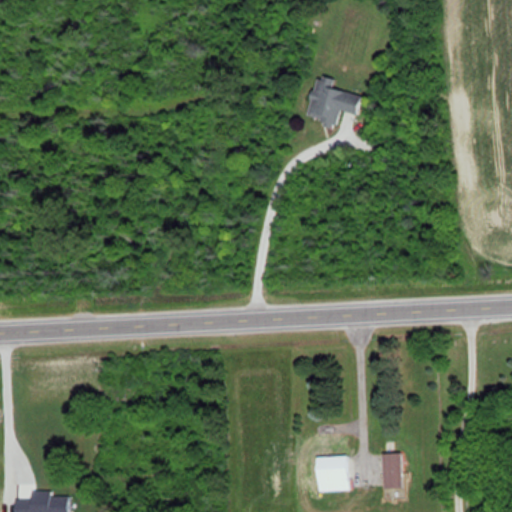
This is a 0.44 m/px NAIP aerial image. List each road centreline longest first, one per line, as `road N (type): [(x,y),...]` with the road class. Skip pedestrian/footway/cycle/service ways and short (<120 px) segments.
road 1 (tertiary): [(211,322),(511,303)]
road 2 (tertiary): [(0,332),(195,323)]
